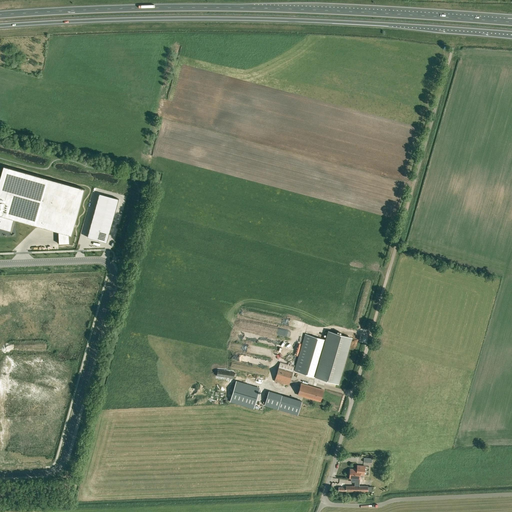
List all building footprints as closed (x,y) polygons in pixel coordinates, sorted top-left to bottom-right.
[(0,47),(8,49),(10,43),(0,39),(0,47)] [(25,71),(37,74),(40,63),(28,59),(25,71)] [(0,227),(11,231),(14,219),(15,219),(58,231),(59,244),(69,243),(69,234),(72,235),(85,189),(4,166),(0,178),(0,227)] [(90,227),(87,237),(97,240),(107,242),(111,228),(112,223),(114,218),(115,213),(119,199),(109,196),(99,193),(95,208),(94,213),(92,220),(90,227)] [(305,334),(295,371),(317,377),(338,383),(351,338),(330,332),(328,341),(305,334)] [(274,381),(289,386),(295,366),(280,362),(274,381)] [(258,404),(264,385),(203,367),(197,387),(237,398),(258,404)] [(320,401),(323,390),(301,383),(298,395),(320,401)] [(265,404),(265,405),(278,409),(282,395),(269,391),(265,404)] [(299,415),(301,404),(282,399),(279,410),(299,415)] [(357,466),(357,469),(360,470),(360,475),(364,475),(365,466),(357,466)] [(360,470),(357,469),(350,469),(349,478),(359,479),(360,475),(360,470)]
